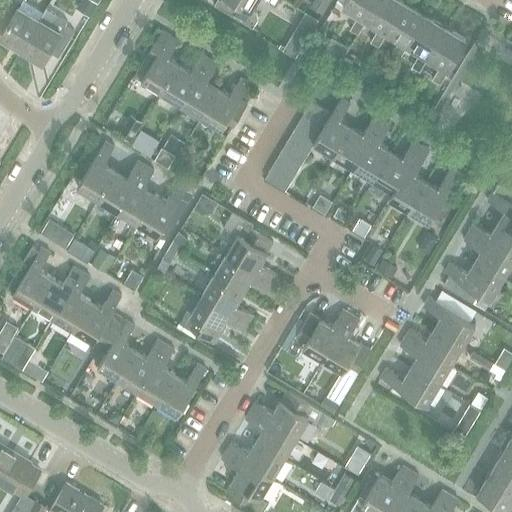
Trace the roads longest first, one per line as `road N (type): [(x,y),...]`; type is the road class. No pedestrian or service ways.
road 1 (residential): [(179,489),(313,267)]
road 2 (residential): [(313,267),(332,232),(245,181),(297,90)]
road 3 (residential): [(0,395),(147,482),(179,489)]
road 4 (residential): [(132,0),(66,107),(42,125)]
